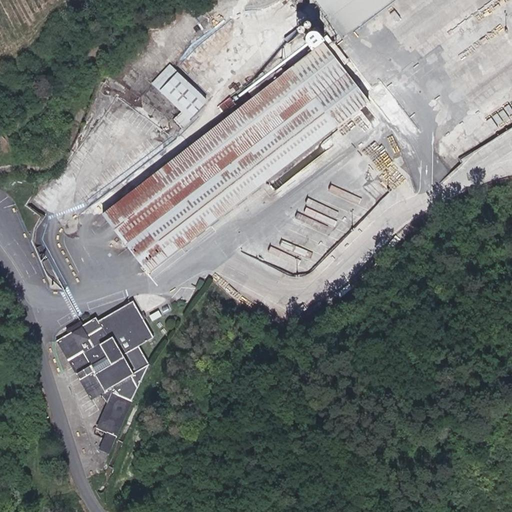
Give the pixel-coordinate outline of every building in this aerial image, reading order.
[(305,0),(324,26),(318,30),(327,43),(331,41),(334,46),(397,0),(305,0)] [(311,27),(308,29),(305,24),(298,30),(301,34),(297,36),(305,46),(302,48),(308,57),(310,55),(312,58),(323,49),(326,48),(324,46),(311,27)] [(336,58),(341,55),(334,46),(331,41),(327,43),(336,58)] [(336,58),(327,43),(324,46),(326,48),(323,49),(325,53),(317,58),(326,72),(339,63),(336,58)] [(279,78),(292,68),(285,61),(273,70),(279,78)] [(339,123),(296,65),(292,68),(279,78),(273,82),(264,90),(255,96),(105,212),(148,272),(339,123)] [(210,101),(170,69),(154,88),(185,112),(176,122),(188,133),(196,123),(193,121),(210,101)] [(273,82),(267,75),(258,83),(264,90),(273,82)] [(255,96),(264,90),(258,83),(250,89),(255,96)] [(112,322),(98,332),(91,322),(55,344),(89,404),(97,399),(111,408),(101,432),(110,437),(103,452),(109,456),(133,402),(117,395),(117,384),(137,372),(113,338),(118,333),(112,322)]
